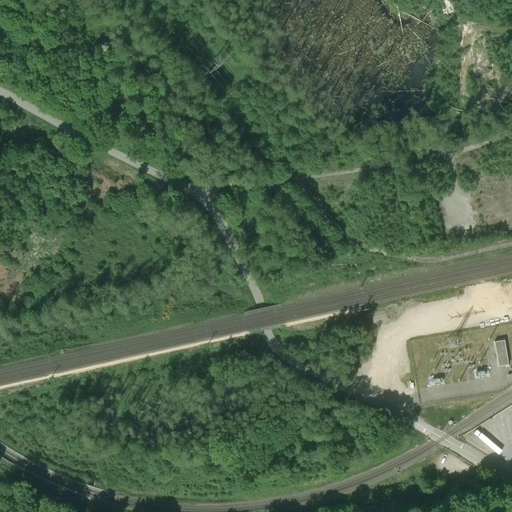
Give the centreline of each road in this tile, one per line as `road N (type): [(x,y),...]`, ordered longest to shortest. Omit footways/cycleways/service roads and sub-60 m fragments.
road 1 (unclassified): [(0,90),(199,190),(279,350),(511,484)]
road 2 (track): [(199,190),(298,180),(364,236),(412,248),(511,232)]
